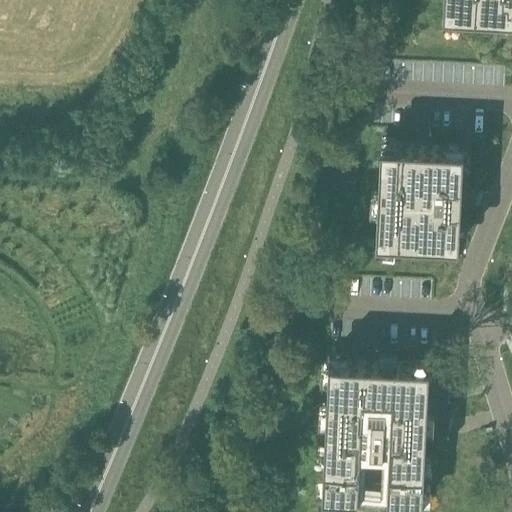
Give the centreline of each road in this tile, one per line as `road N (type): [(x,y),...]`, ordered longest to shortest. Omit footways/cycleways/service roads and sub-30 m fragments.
road 1 (secondary): [(84,511),(294,0)]
road 2 (residential): [(471,311),(468,284),(511,167)]
road 3 (residential): [(471,311),(326,306)]
road 4 (residential): [(511,99),(368,91)]
road 5 (residential): [(511,444),(471,311)]
